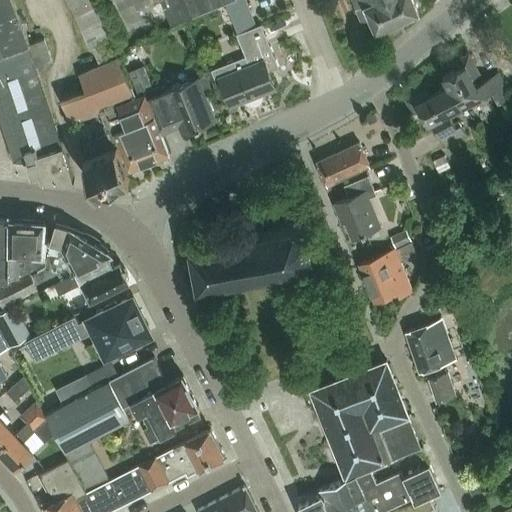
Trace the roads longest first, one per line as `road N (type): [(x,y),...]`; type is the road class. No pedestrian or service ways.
road 1 (residential): [(466,511),(391,347),(435,257),(421,201),(370,89)]
road 2 (tertiary): [(129,231),(194,182),(370,89)]
road 3 (tertiary): [(250,464),(129,231)]
road 4 (unknown): [(60,0),(72,33),(66,101),(87,210)]
road 5 (tertiary): [(0,198),(66,204),(129,231)]
road 6 (tertiary): [(370,89),(470,0)]
